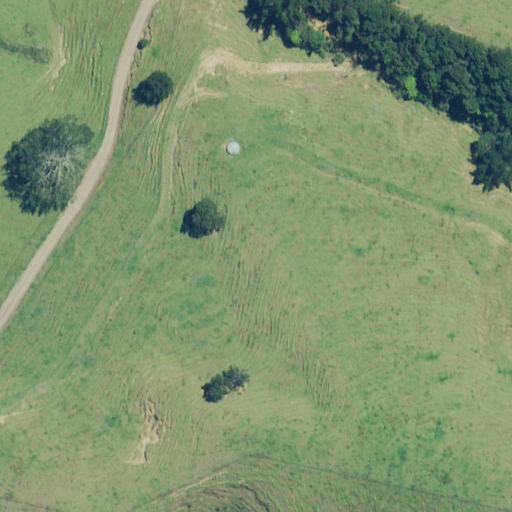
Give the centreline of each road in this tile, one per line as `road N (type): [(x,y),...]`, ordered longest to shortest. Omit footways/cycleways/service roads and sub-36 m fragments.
road 1 (track): [(0,414),(62,386),(168,222),(179,122),(213,54),(226,49),(254,68),(343,60),(341,37),(304,0)]
road 2 (track): [(0,328),(102,167),(128,62),(154,0)]
